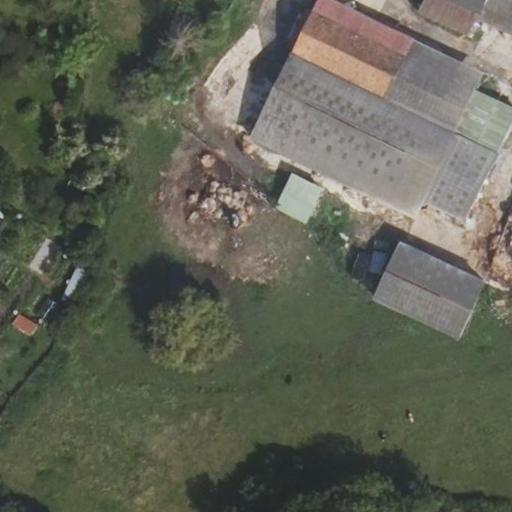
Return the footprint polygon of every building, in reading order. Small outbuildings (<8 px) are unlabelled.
[(480,12),(455,0),(420,0),(415,9),(468,36),(480,12)] [(486,0),(455,0),(480,12),(481,11),(486,0)] [(511,0),(486,0),(481,11),(511,26),(511,0)] [(298,49),(317,12),(308,8),(290,45),(298,49)] [(429,114),(448,76),(317,12),(298,49),(429,114)] [(385,202),(429,114),(298,49),(254,137),(385,202)] [(459,130),(479,91),(448,76),(429,114),(459,130)] [(419,219),(451,154),(462,131),(459,130),(429,114),(385,202),(419,219)] [(458,238),(490,173),(451,154),(419,219),(458,238)] [(275,212),(308,226),(323,191),(291,177),(275,212)] [(172,208),(160,240),(266,279),(278,247),(172,208)] [(477,301),(395,261),(368,315),(450,355),(477,301)]
